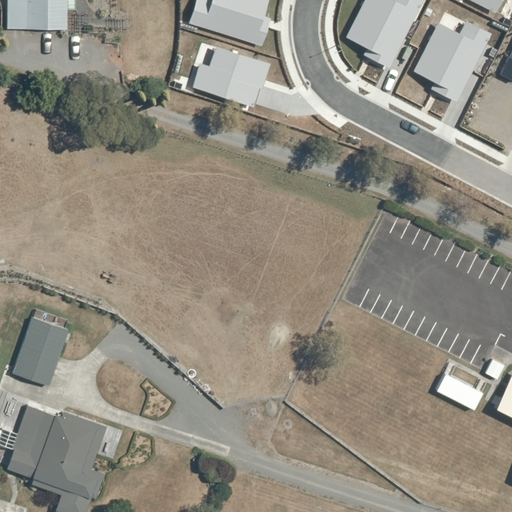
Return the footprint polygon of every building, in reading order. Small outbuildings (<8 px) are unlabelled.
[(0,0),(0,26),(65,29),(66,12),(73,12),(73,0),(0,0)] [(7,388),(36,397),(40,399),(46,384),(48,384),(66,330),(31,318),(7,388)] [(511,367),(501,362),(479,407),(511,422),(511,455),(502,476),(511,481),(511,367)] [(434,390),(474,409),(482,391),(443,372),(440,378),(434,390)] [(0,445),(1,446),(12,450),(7,468),(30,474),(28,480),(41,483),(40,487),(59,492),(54,511),(55,511),(84,511),(89,496),(95,498),(101,472),(91,469),(102,425),(25,406),(7,401),(4,414),(21,418),(17,434),(6,431),(0,429),(0,445)] [(25,511),(27,507),(1,499),(0,500),(0,511),(25,511)]
